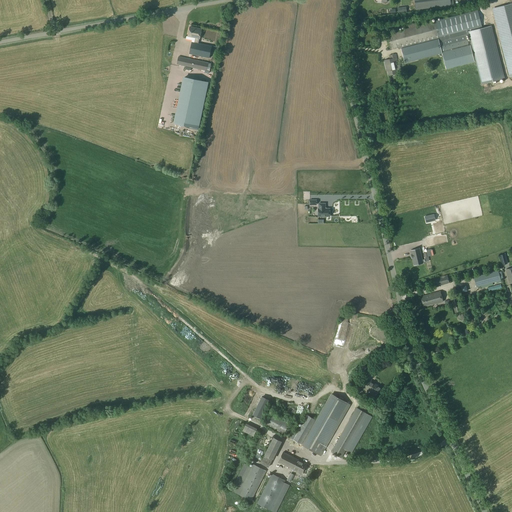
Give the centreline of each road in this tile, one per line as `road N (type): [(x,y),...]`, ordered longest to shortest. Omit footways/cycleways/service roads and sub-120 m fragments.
road 1 (tertiary): [(486,511),(418,366),(342,60),(350,0)]
road 2 (unclassified): [(0,42),(225,0)]
